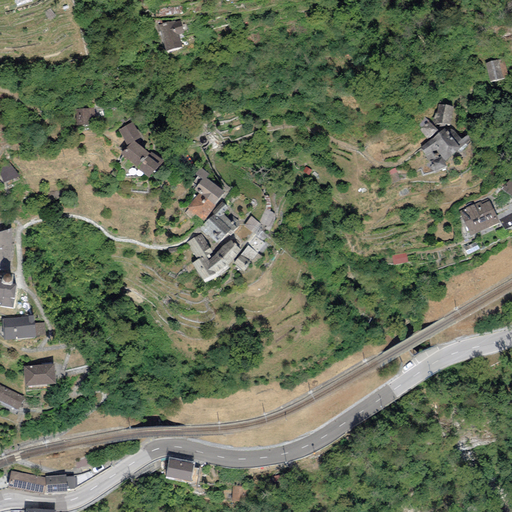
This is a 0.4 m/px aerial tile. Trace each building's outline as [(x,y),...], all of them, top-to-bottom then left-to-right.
[(180,19),(158,25),(166,51),(182,47),(179,34),(184,33),(180,19)] [(504,58),(485,63),(490,82),(509,78),(504,58)] [(453,107),(439,104),(435,122),(449,125),(453,107)] [(93,108),(76,109),(77,125),(94,124),(93,108)] [(428,139),(438,130),(429,121),(419,130),(428,139)] [(132,123),(119,130),(127,144),(140,137),(132,123)] [(441,156),(444,162),(471,139),(467,135),(462,139),(452,128),(448,131),(445,128),(431,140),(441,156)] [(434,173),(447,167),(444,162),(441,156),(431,140),(421,147),(429,162),(434,173)] [(149,177),(163,162),(151,152),(150,154),(134,141),(120,154),(149,177)] [(9,164),(0,167),(0,172),(4,183),(20,176),(9,164)] [(309,175),(312,170),(306,167),(303,171),(309,175)] [(204,176),(206,178),(209,174),(200,168),(195,174),(202,179),(204,176)] [(213,205),(224,192),(206,178),(204,176),(202,179),(193,189),(199,194),(213,205)] [(511,179),(510,179),(501,189),(511,197),(511,179)] [(187,207),(203,221),(215,206),(213,205),(199,194),(187,207)] [(471,236),(499,223),(487,198),(459,211),(471,236)] [(200,228),(216,244),(227,233),(230,235),(236,228),(223,214),(228,208),(221,202),(212,213),(214,214),(200,228)] [(276,214),(265,209),(260,222),(270,227),(276,214)] [(511,212),(499,219),(504,229),(511,225),(511,212)] [(260,225),(250,217),(243,226),(253,234),(260,225)] [(0,268),(10,269),(12,228),(0,231),(0,268)] [(201,234),(186,242),(195,258),(210,250),(201,234)] [(227,266),(241,250),(231,240),(223,245),(216,254),(227,266)] [(258,254),(248,245),(234,263),(244,271),(258,254)] [(405,253),(392,256),(394,264),(407,262),(405,253)] [(205,283),(229,267),(227,266),(216,254),(209,260),(205,255),(192,263),(205,283)] [(429,264),(414,263),(414,272),(429,272),(429,264)] [(0,306),(14,308),(16,284),(12,283),(14,275),(9,274),(5,274),(2,276),(0,275),(0,303),(0,305),(0,306)] [(34,315),(2,319),(4,340),(35,337),(35,334),(44,333),(43,323),(34,324),(34,315)] [(54,364),(23,366),(25,387),(56,384),(54,364)] [(0,402),(17,411),(24,397),(0,385),(0,402)] [(89,456),(74,462),(77,469),(92,463),(89,456)] [(194,462),(169,457),(165,477),(191,482),(194,462)] [(45,478),(11,470),(8,488),(43,495),(46,486),(45,478)] [(66,477),(66,474),(45,477),(45,478),(46,486),(47,493),(67,491),(67,489),(66,477)] [(73,476),(66,477),(67,489),(74,488),(74,487),(73,478),(73,476)] [(246,488),(232,487),(231,502),(245,503),(246,488)]
